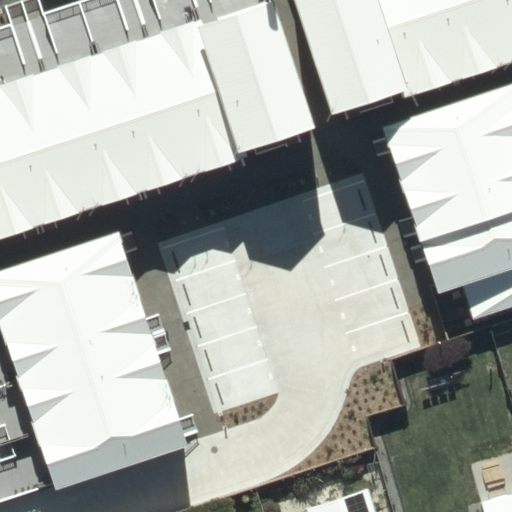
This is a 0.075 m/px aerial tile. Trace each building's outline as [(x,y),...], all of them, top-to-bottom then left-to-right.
[(276,0),(271,0),(0,90),(0,236),(320,129),(276,0)] [(511,0),(293,0),(333,119),(511,60),(511,0)] [(511,83),(382,127),(437,294),(511,270),(511,83)] [(0,271),(0,325),(56,492),(189,447),(120,232),(0,271)] [(304,511),(384,511),(377,489),(304,511)] [(511,511),(511,499),(481,508),(482,511),(511,511)]
